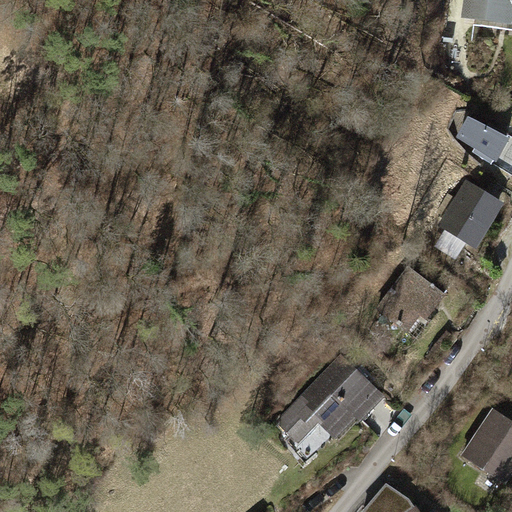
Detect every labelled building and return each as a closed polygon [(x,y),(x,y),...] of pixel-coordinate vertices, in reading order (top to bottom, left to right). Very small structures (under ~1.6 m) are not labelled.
[(511,0),(468,0),(464,24),(511,31),(511,0)] [(511,136),(472,116),(459,138),(476,148),(474,152),(511,174),(511,136)] [(496,197),(466,179),(434,230),(463,249),(496,197)] [(429,297),(397,271),(357,319),(389,346),(429,297)] [(367,399),(329,361),(260,428),(298,467),(367,399)] [(511,458),(511,431),(487,413),(456,455),(493,483),(511,458)] [(419,511),(415,506),(387,484),(364,511),(419,511)]
